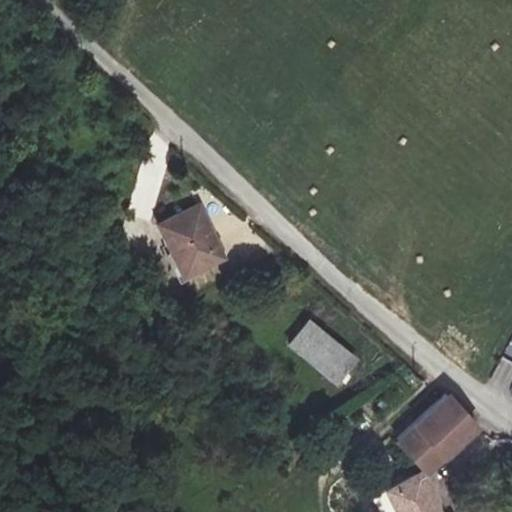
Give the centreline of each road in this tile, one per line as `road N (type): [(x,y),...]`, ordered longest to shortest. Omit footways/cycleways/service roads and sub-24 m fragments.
road 1 (unclassified): [(43,0),(340,282),(511,420)]
road 2 (track): [(0,374),(82,511)]
